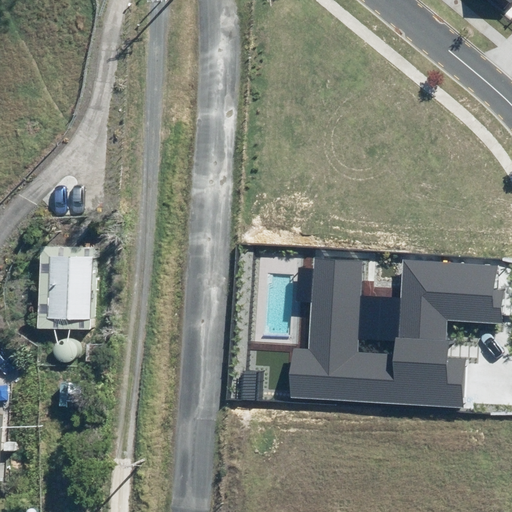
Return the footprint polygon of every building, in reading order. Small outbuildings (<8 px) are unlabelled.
[(99,315),(100,255),(58,254),(57,314),(99,315)] [(364,262),(314,260),(310,349),(295,349),(293,396),(461,404),(463,361),(445,360),(447,320),(502,323),(504,289),(495,289),(496,264),(402,259),(400,297),(398,340),(397,353),(359,351),(360,338),(362,295),(364,262)] [(360,338),(398,340),(400,297),(362,295),(360,338)] [(67,403),(91,405),(92,391),(88,391),(89,380),(69,379),(67,403)] [(0,409),(0,464),(7,465),(10,410),(0,409)]
